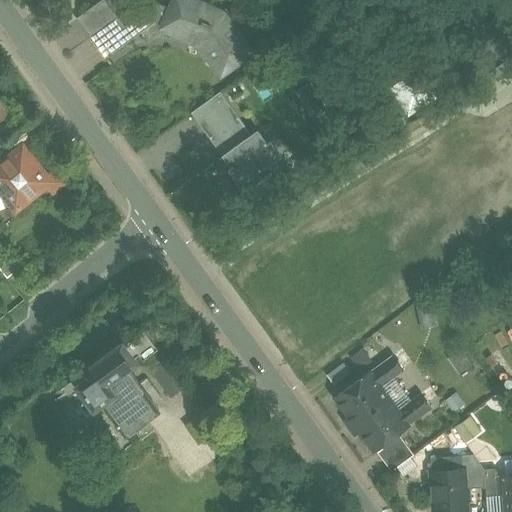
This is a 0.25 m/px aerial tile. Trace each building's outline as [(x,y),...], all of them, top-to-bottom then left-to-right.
[(224,13),(196,0),(174,0),(171,7),(163,23),(163,25),(193,39),(204,47),(222,72),(251,51),(224,13)] [(158,1),(125,24),(133,35),(155,19),(163,23),(171,7),(158,1)] [(104,2),(80,19),(93,36),(117,19),(104,2)] [(117,19),(93,36),(106,54),(133,35),(125,24),(120,17),(117,19)] [(406,76),(390,85),(407,115),(438,98),(428,80),(414,88),(406,76)] [(310,82),(297,90),(315,120),(328,112),(310,82)] [(0,91),(0,117),(12,108),(0,91)] [(192,112),(209,137),(239,116),(221,91),(192,112)] [(239,116),(209,137),(242,183),(251,176),(255,182),(279,165),(266,146),(269,144),(258,128),(251,133),(239,116)] [(51,182),(24,148),(0,167),(0,187),(17,209),(51,182)] [(18,270),(7,257),(0,263),(0,267),(9,278),(18,270)] [(433,303),(417,306),(422,328),(437,325),(433,303)] [(126,347),(120,346),(73,380),(88,400),(81,406),(88,415),(103,403),(127,435),(124,437),(132,448),(146,438),(144,436),(154,428),(148,420),(161,411),(129,368),(134,365),(135,359),(126,347)] [(473,364),(460,348),(447,359),(459,375),(473,364)] [(394,356),(372,372),(382,385),(404,369),(394,356)] [(343,362),(325,374),(333,385),(351,373),(343,362)] [(355,423),(391,398),(382,385),(372,372),(372,371),(336,397),(355,423)] [(457,391),(446,399),(454,410),(465,402),(457,391)] [(422,394),(400,410),(410,424),(432,408),(422,394)] [(391,398),(355,423),(374,450),(410,424),(400,410),(391,398)] [(471,415),(456,425),(466,441),(482,430),(471,415)] [(401,436),(379,452),(392,471),(415,455),(401,436)] [(485,469),(475,454),(463,455),(464,469),(466,469),(467,488),(487,487),(485,469)] [(498,468),(485,469),(487,487),(488,497),(506,495),(505,475),(499,476),(498,468)] [(464,469),(432,471),(435,511),(451,511),(468,511),(467,488),(466,469),(464,469)]
